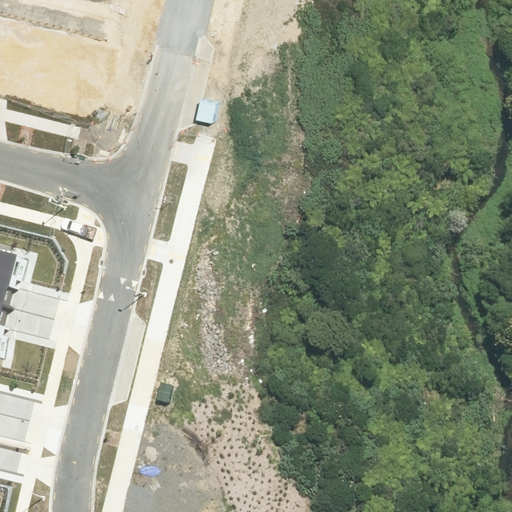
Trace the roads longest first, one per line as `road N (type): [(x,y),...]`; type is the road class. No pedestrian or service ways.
road 1 (residential): [(137,203),(71,511)]
road 2 (residential): [(187,0),(137,203)]
road 3 (residential): [(0,167),(137,203)]
